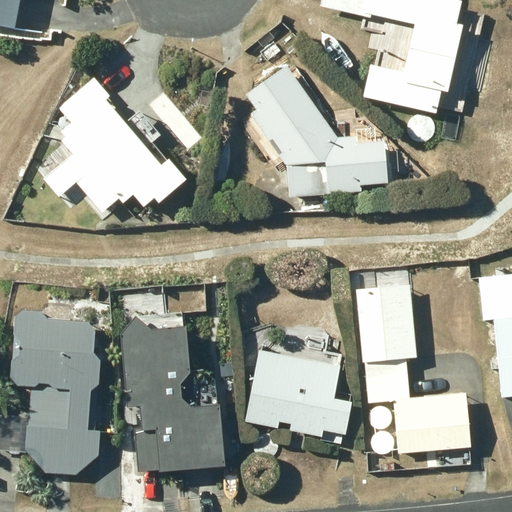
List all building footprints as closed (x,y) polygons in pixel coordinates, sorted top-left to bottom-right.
[(0,0),(0,21),(14,24),(18,0),(0,0)] [(363,67),(356,98),(428,115),(433,91),(442,93),(457,26),(449,24),(454,2),(444,0),(322,0),(320,9),(356,17),(357,15),(406,25),(396,74),(363,67)] [(273,136),(282,149),(278,151),(286,163),(289,211),(329,209),(328,189),(361,187),(360,180),(387,179),(385,138),(357,139),(357,132),(337,133),(286,62),(246,90),(257,105),(250,111),(269,138),(273,136)] [(72,120),(63,127),(94,163),(70,183),(86,202),(110,182),(123,199),(134,190),(143,202),(154,192),(159,198),(187,175),(169,154),(161,160),(91,77),(59,104),(72,120)] [(495,316),(502,394),(511,392),(511,269),(480,272),(484,317),(495,316)] [(406,355),(416,354),(411,279),(359,283),(366,398),(394,396),(397,450),(471,445),(467,391),(409,395),(406,355)] [(14,315),(9,372),(17,381),(30,382),(25,447),(43,469),(74,472),(102,448),(103,442),(98,441),(100,428),(93,427),(96,388),(90,393),(91,385),(98,379),(100,354),(94,347),(95,327),(88,319),(48,316),(42,307),(25,306),(14,315)] [(181,378),(189,368),(186,322),(151,325),(135,311),(121,328),(129,421),(134,425),(138,469),(225,462),(220,399),(190,402),(182,393),(181,378)] [(280,418),(291,420),(290,426),(321,432),(322,426),(345,431),(352,397),(333,393),(339,362),(259,346),(245,418),(279,425),(280,418)] [(0,417),(0,450),(20,453),(23,420),(0,417)] [(120,456),(104,455),(101,501),(117,502),(120,456)]
